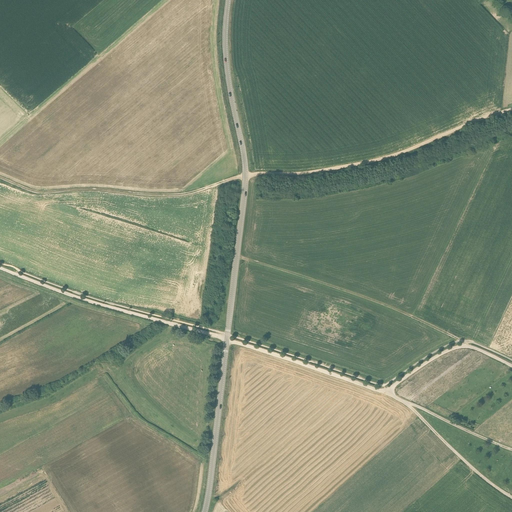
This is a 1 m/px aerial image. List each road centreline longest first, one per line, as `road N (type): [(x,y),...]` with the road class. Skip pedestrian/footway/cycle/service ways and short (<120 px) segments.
road 1 (tertiary): [(204,511),(245,180),(225,59),(228,0)]
road 2 (track): [(0,268),(384,392)]
road 3 (track): [(245,175),(389,156),(511,109)]
road 4 (track): [(245,175),(169,195),(39,192),(0,177)]
road 5 (track): [(236,256),(380,303),(460,340)]
road 6 (track): [(407,402),(511,497)]
